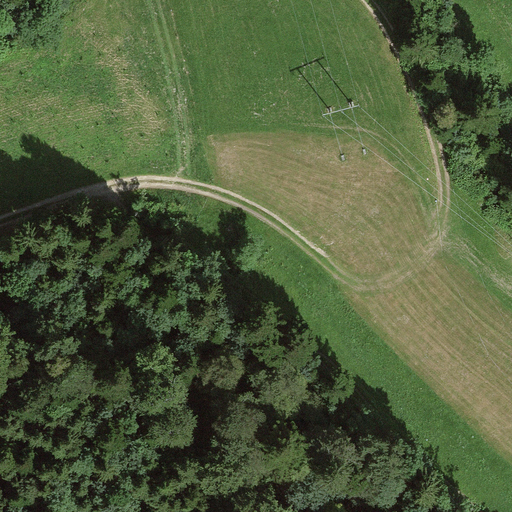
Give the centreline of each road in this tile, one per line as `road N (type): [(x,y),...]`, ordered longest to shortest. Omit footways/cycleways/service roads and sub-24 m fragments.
road 1 (track): [(360,0),(417,90),(442,154),(440,230),(412,267),(389,283),(362,282),(250,204),(196,186),(144,181),(96,194)]
road 2 (track): [(96,194),(259,305),(475,511)]
road 3 (track): [(171,511),(92,454),(48,435),(0,429)]
